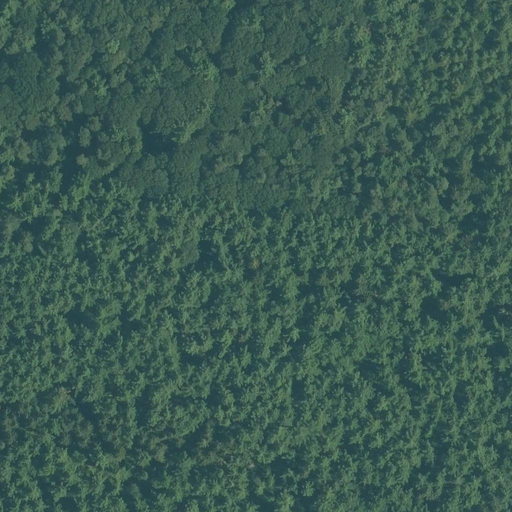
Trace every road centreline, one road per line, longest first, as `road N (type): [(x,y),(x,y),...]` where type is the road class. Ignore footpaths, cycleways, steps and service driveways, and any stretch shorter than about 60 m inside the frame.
road 1 (track): [(0,159),(511,256)]
road 2 (track): [(244,0),(216,200)]
